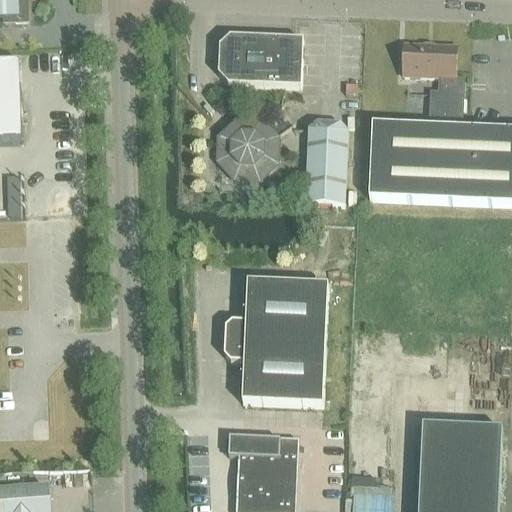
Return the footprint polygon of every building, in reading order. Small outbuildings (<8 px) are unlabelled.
[(27,6),(19,6),(19,0),(0,0),(0,22),(4,22),(4,27),(28,26),(27,6)] [(220,80),(230,91),(303,94),(305,46),(232,43),(221,52),(220,80)] [(464,83),(456,82),(458,51),(406,49),(405,82),(441,83),(441,98),(431,98),(429,134),(462,135),(464,83)] [(339,81),(361,81),(361,63),(339,63),(339,81)] [(25,113),(23,66),(0,66),(0,146),(26,146),(25,126),(20,126),(20,113),(25,113)] [(237,184),(258,184),(276,168),(277,146),(261,129),(239,128),(221,144),(220,165),(237,184)] [(308,210),(347,212),(350,137),(342,129),(338,132),(323,131),(319,128),(311,135),(308,210)] [(429,134),(373,132),(370,207),(511,212),(511,136),(462,135),(429,134)] [(329,292),(248,288),(246,327),(233,327),(226,333),(225,361),(231,368),(244,369),(242,408),(323,413),(329,292)] [(290,421),(289,431),(316,434),(318,424),(290,421)] [(498,511),(502,436),(422,433),(419,511),(498,511)] [(229,442),(228,462),(238,462),(235,511),(295,511),(299,445),(229,442)] [(318,511),(344,511),(346,456),(320,455),(318,511)] [(48,511),(47,490),(0,493),(0,511),(48,511)]
